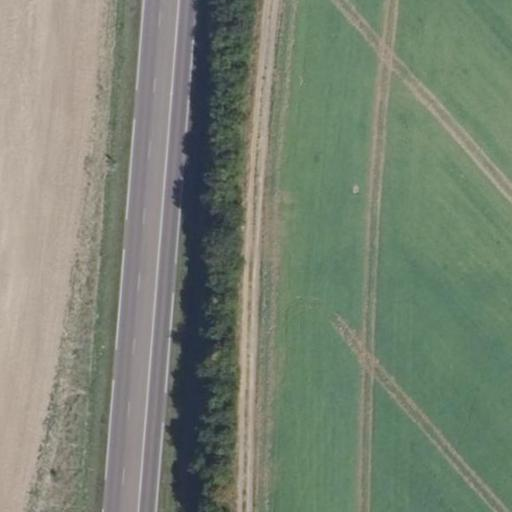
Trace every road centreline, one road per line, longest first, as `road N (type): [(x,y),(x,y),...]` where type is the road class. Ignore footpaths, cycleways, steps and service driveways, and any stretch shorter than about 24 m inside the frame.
road 1 (primary): [(130,511),(170,0)]
road 2 (track): [(244,511),(259,129),(273,0)]
